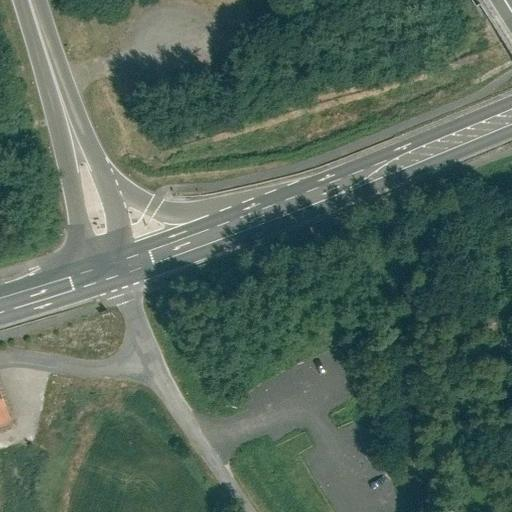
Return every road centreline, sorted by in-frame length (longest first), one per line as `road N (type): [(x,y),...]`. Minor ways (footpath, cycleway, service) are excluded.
road 1 (secondary): [(511,113),(253,218)]
road 2 (unclassified): [(246,511),(158,373),(117,267)]
road 3 (motorway): [(55,83),(88,244),(117,267)]
road 4 (motorway): [(253,218),(171,211),(107,179)]
road 5 (secondary): [(253,218),(117,267)]
road 6 (secondary): [(117,267),(0,305)]
